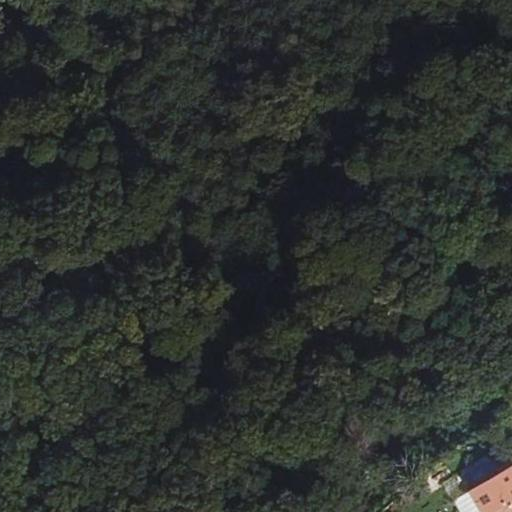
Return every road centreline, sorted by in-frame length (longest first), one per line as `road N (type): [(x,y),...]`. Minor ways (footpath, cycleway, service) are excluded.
road 1 (track): [(0,409),(25,406),(109,354),(195,283),(206,243),(193,209),(69,53),(0,24)]
road 2 (track): [(199,511),(511,93)]
